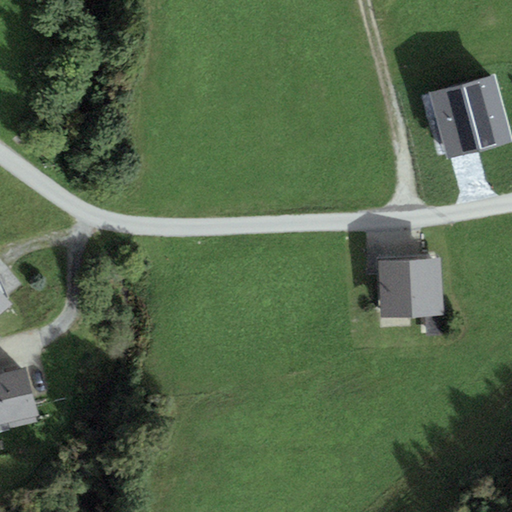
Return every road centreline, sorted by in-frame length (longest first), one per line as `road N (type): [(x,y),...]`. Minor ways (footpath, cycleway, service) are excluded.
road 1 (unclassified): [(0,154),(88,216),(127,226),(406,220),(511,204)]
road 2 (track): [(406,220),(403,147),(365,0)]
